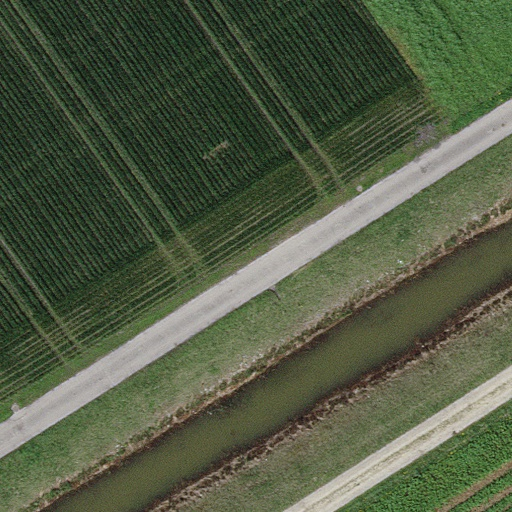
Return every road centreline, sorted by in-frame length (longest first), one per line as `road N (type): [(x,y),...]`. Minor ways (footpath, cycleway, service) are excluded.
road 1 (track): [(511,93),(0,423)]
road 2 (track): [(304,511),(511,382)]
